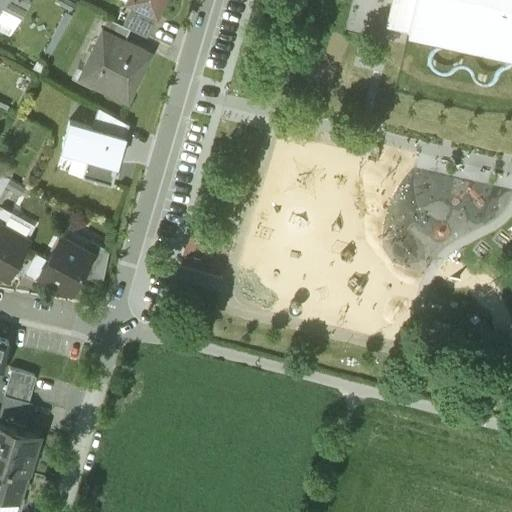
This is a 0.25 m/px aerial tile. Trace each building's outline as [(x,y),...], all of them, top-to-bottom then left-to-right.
[(0,0),(0,6),(2,3),(21,13),(27,0),(0,0)] [(156,12),(132,0),(131,0),(122,20),(129,24),(146,32),(156,12)] [(161,0),(132,0),(156,12),(161,0)] [(511,0),(389,0),(387,11),(511,40),(511,0)] [(122,20),(108,13),(102,25),(124,35),(129,24),(122,20)] [(102,25),(81,68),(94,75),(91,79),(127,97),(137,76),(130,73),(135,62),(137,63),(145,46),(124,35),(102,25)] [(124,117),(97,102),(91,123),(120,131),(117,141),(122,143),(128,120),(124,117)] [(91,123),(69,116),(61,142),(88,150),(82,172),(111,180),(122,143),(117,141),(120,131),(91,123)] [(12,209),(0,202),(0,220),(4,223),(12,209)] [(4,223),(0,220),(0,272),(6,276),(28,237),(4,223)] [(47,257),(39,271),(40,271),(69,288),(79,271),(92,248),(86,245),(61,231),(47,257)] [(108,247),(91,237),(86,245),(92,248),(79,271),(101,283),(102,280),(108,247)] [(47,257),(35,250),(23,272),(35,279),(40,271),(39,271),(47,257)] [(34,373),(11,366),(4,391),(26,397),(34,373)] [(26,397),(4,391),(0,406),(0,413),(22,420),(28,398),(26,397)] [(38,431),(0,418),(0,461),(27,469),(38,431)] [(27,469),(0,461),(0,490),(19,496),(27,469)]
